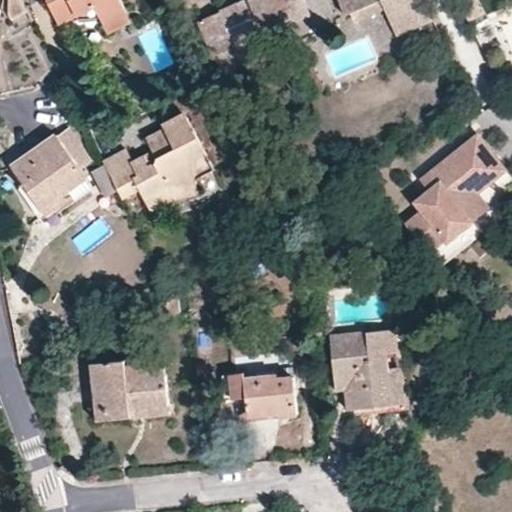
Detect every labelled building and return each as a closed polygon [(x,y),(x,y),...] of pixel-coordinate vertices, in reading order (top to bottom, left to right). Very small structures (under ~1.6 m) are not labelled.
[(29,14),(22,0),(8,0),(8,13),(12,21),(29,14)] [(45,0),(57,24),(77,14),(95,5),(101,17),(105,26),(128,13),(121,0),(45,0)] [(245,0),(198,21),(214,56),(264,35),(259,22),(306,2),(304,0),(245,0)] [(338,0),(344,15),(352,13),(376,2),(374,0),(338,0)] [(380,0),(376,2),(352,13),(355,23),(386,10),(382,0),(380,0)] [(382,0),(386,10),(398,35),(433,21),(423,0),(382,0)] [(484,16),(475,0),(472,0),(461,6),(470,24),(484,16)] [(311,14),(306,2),(259,22),(264,35),(311,14)] [(95,5),(77,14),(79,18),(101,17),(95,5)] [(133,23),(128,13),(105,26),(109,33),(133,23)] [(511,55),(511,52),(498,60),(510,84),(511,82),(511,55)] [(135,179),(141,190),(145,197),(167,186),(172,199),(197,193),(196,180),(215,170),(185,115),(164,125),(167,129),(148,139),(155,151),(157,159),(149,163),(145,156),(133,163),(139,176),(135,179)] [(58,136),(81,169),(93,160),(70,128),(58,136)] [(448,239),(474,220),(462,204),(508,169),(481,134),(437,167),(445,178),(432,187),(418,198),(423,206),(406,219),(429,248),(446,236),(448,239)] [(95,189),(81,169),(58,136),(14,167),(45,213),(68,198),(73,204),(95,189)] [(116,153),(136,193),(141,190),(135,179),(139,176),(133,163),(124,149),(116,153)] [(155,151),(145,156),(149,163),(157,159),(155,151)] [(118,190),(122,198),(123,200),(136,193),(116,153),(103,160),(106,166),(118,190)] [(106,195),(118,190),(106,166),(94,171),(106,195)] [(445,178),(437,167),(424,176),(432,187),(445,178)] [(511,183),(511,174),(508,169),(462,204),(474,220),(448,239),(446,236),(429,248),(439,263),(500,217),(488,201),(511,183)] [(167,186),(145,197),(151,209),(172,199),(167,186)] [(258,256),(247,263),(255,278),(266,272),(258,256)] [(178,294),(163,295),(165,318),(181,316),(178,294)] [(398,330),(392,331),(332,337),(334,362),(336,381),(345,381),(346,390),(348,409),(393,403),(390,368),(388,352),(400,350),(398,330)] [(278,378),(293,377),(291,356),(244,360),(245,372),(245,376),(277,373),(278,378)] [(93,364),(95,387),(105,386),(107,419),(132,416),(131,407),(169,404),(165,364),(127,367),(125,360),(93,364)] [(393,403),(399,403),(405,402),(401,367),(390,368),(393,403)] [(281,415),(297,413),(293,377),(278,378),(277,373),(245,376),(245,372),(230,373),(233,398),(247,397),(249,410),(280,407),(281,415)] [(223,375),(225,398),(233,398),(230,373),(223,375)] [(345,381),(336,381),(337,391),(346,390),(345,381)] [(105,386),(95,387),(98,419),(107,419),(105,386)] [(170,412),(169,404),(131,407),(132,416),(170,412)]
